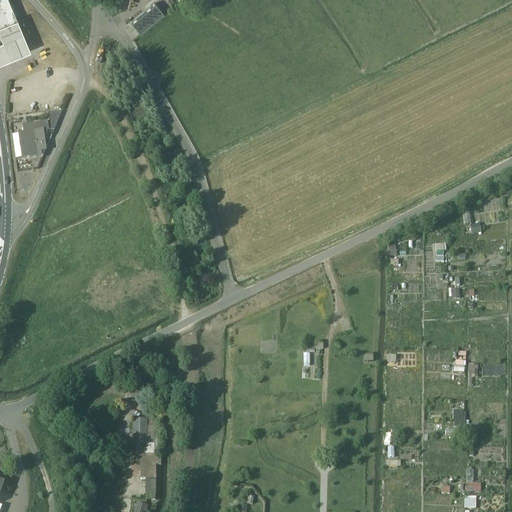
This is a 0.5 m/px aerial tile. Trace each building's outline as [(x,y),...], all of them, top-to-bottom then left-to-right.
[(17,19),(8,0),(0,0),(0,27),(17,20),(17,21),(18,20),(18,19),(17,19)] [(140,33),(164,13),(156,3),(132,23),(140,33)] [(0,66),(30,54),(17,22),(0,28),(0,38),(2,44),(0,44),(0,66)] [(48,114),(49,122),(22,126),(23,134),(21,135),(24,159),(41,156),(40,152),(45,151),(42,132),(48,131),(48,130),(54,131),(61,112),(48,114)] [(460,298),(460,289),(466,289),(465,277),(455,278),(455,281),(450,281),(450,299),(460,298)] [(394,373),(395,388),(404,388),(404,380),(406,380),(406,373),(394,373)] [(153,446),(143,446),(145,421),(133,420),(132,434),(130,434),(130,440),(132,440),(131,452),(136,453),(136,465),(141,465),(141,480),(146,480),(146,497),(156,497),(156,465),(153,465),(153,446)] [(467,491),(482,492),(482,484),(468,483),(467,491)] [(477,508),(477,497),(465,496),(465,507),(477,508)]
